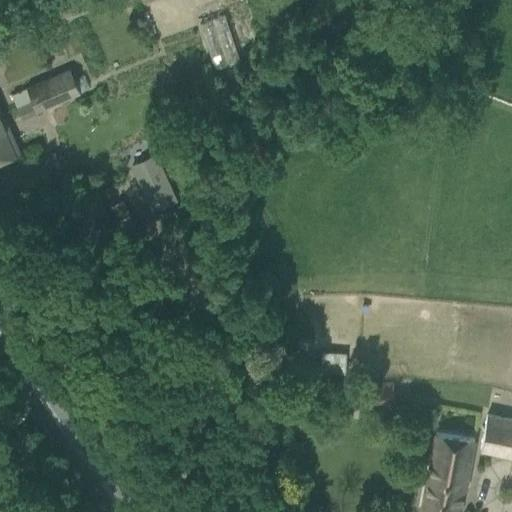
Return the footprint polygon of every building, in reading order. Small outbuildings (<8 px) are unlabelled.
[(214,25),(193,31),(207,77),(228,70),(214,25)] [(69,67),(26,86),(37,112),(80,92),(69,67)] [(0,158),(18,150),(0,110),(0,158)] [(156,150),(130,162),(152,209),(177,197),(156,150)] [(114,220),(121,233),(138,224),(131,211),(130,212),(123,199),(109,205),(116,219),(114,220)] [(85,241),(103,232),(112,228),(103,209),(76,221),(85,241)] [(369,404),(393,404),(393,383),(369,383),(369,404)] [(480,447),(511,453),(511,419),(486,414),(480,447)] [(474,438),(454,434),(435,431),(421,508),(443,511),(457,511),(462,490),(464,490),(474,438)]
